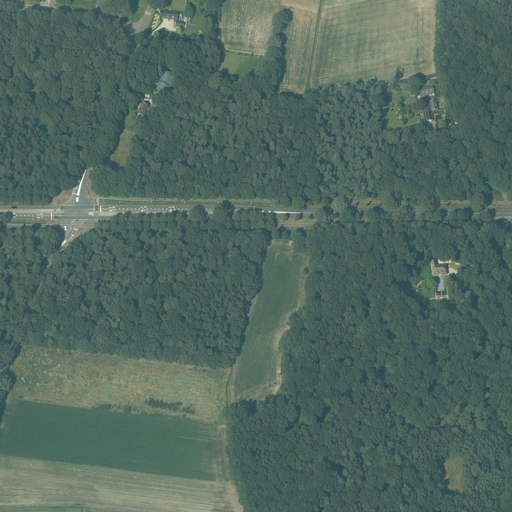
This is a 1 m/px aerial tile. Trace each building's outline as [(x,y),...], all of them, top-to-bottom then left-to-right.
[(178,14),(160,12),(159,19),(177,21),(178,14)] [(159,83),(156,91),(170,96),(176,81),(174,80),(176,77),(163,72),(159,83)] [(419,90),(416,91),(417,96),(418,97),(420,96),(420,97),(434,94),(433,87),(418,90),(419,90)] [(432,121),(432,117),(431,112),(438,111),(436,101),(430,102),(424,104),(425,109),(426,113),(427,118),(427,122),(432,121)] [(148,115),(145,114),(146,112),(154,115),(156,110),(148,107),(142,104),(137,115),(139,116),(139,118),(145,121),(148,115)] [(431,261),(432,266),(432,268),(433,275),(443,275),(447,275),(446,266),(442,266),(442,267),(437,267),(436,260),(431,261)]
